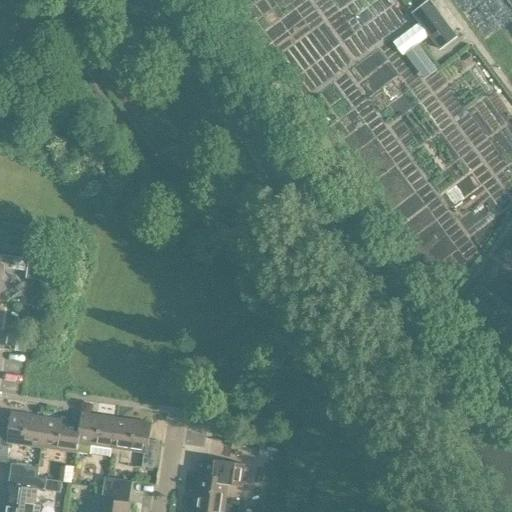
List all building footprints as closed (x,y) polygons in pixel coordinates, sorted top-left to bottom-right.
[(431,1),(418,11),(414,14),(440,48),(457,35),(431,1)] [(500,27),(511,41),(511,20),(510,19),(500,27)] [(404,47),(421,77),(438,68),(420,38),(404,47)] [(0,288),(3,267),(24,270),(26,258),(0,253),(0,288)] [(491,363),(505,374),(511,364),(511,356),(501,349),(500,350),(493,345),(484,358),(491,363)] [(42,447),(46,417),(11,412),(9,428),(0,426),(0,454),(7,456),(9,442),(42,447)] [(81,412),(80,422),(81,422),(77,442),(78,442),(77,452),(90,454),(91,444),(112,448),(116,417),(81,412)] [(46,417),(42,447),(77,452),(78,442),(77,442),(81,422),(80,422),(46,417)] [(116,417),(112,448),(144,452),(142,466),(155,468),(159,440),(149,439),(151,423),(116,417)] [(217,460),(216,466),(243,470),(244,463),(217,460)] [(11,463),(9,473),(37,477),(39,467),(11,463)] [(243,470),(216,466),(215,475),(198,473),(193,508),(220,511),(237,511),(239,501),(225,499),(228,480),(242,482),(243,470)] [(7,484),(2,511),(33,511),(37,488),(45,489),(46,479),(37,477),(9,473),(8,484),(7,484)] [(103,487),(130,491),(132,481),(105,477),(103,487)] [(100,497),(97,511),(128,511),(130,502),(129,502),(130,491),(103,487),(102,498),(100,497)]
